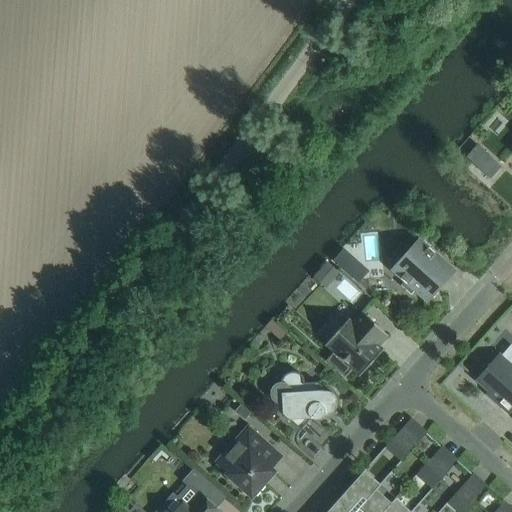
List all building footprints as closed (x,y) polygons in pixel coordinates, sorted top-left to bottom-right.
[(477,166),(490,178),(502,166),(488,154),(477,166)] [(401,260),(393,269),(405,280),(401,285),(411,294),(415,289),(427,300),(454,270),(419,239),(411,249),(403,241),(393,253),(401,260)] [(326,260),(316,273),(328,284),(339,271),(326,260)] [(326,344),(334,351),(326,360),(345,377),(353,368),(361,375),(378,355),(373,351),(388,335),(363,312),(353,323),(348,319),(326,344)] [(511,345),(510,343),(499,354),(477,379),(499,399),(497,402),(508,412),(511,408),(511,345)] [(324,390),(323,390),(323,386),(318,382),(304,382),(304,381),(304,380),(304,378),(303,376),(302,374),(301,373),(299,372),(297,372),(295,371),(294,370),(293,370),(292,370),(291,371),(289,372),(287,373),(286,374),(284,375),(283,377),(282,378),(281,381),(281,382),(277,384),(273,386),(272,390),(271,394),(272,398),(275,401),(279,403),(282,403),(283,413),(301,429),(311,418),(313,419),(316,419),(318,419),(320,418),(321,417),(323,416),(324,415),(325,414),(326,414),(328,414),(330,413),(332,412),(333,411),(334,410),(335,409),(336,408),(336,407),(337,404),(337,403),(337,401),(337,399),(336,398),(336,396),(335,395),(334,394),(332,392),(331,391),(330,391),(328,390),(327,390),(324,390)] [(261,478),(281,456),(248,427),(217,462),(228,472),(227,474),(252,496),(266,481),(265,480),(264,481),(261,478)] [(394,436),(386,445),(396,454),(404,445),(394,436)] [(426,464),(418,473),(427,482),(435,473),(426,464)] [(355,511),(381,484),(365,470),(326,511),(355,511)] [(383,511),(396,498),(381,484),(355,511),(383,511)] [(457,492),(449,501),(458,510),(466,501),(457,492)] [(183,502),(174,511),(221,511),(200,493),(188,506),(183,502)] [(411,511),(412,511),(396,498),(383,511),(411,511)]
